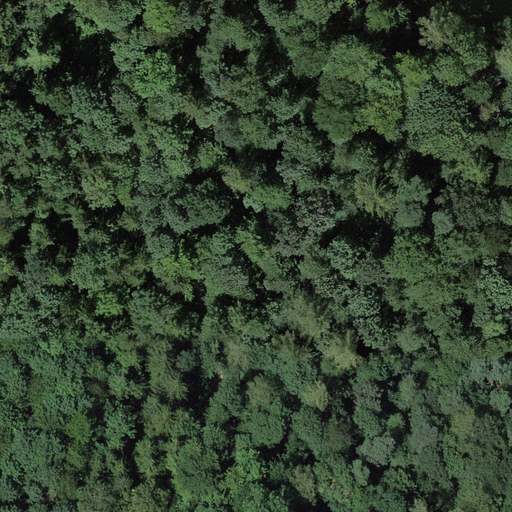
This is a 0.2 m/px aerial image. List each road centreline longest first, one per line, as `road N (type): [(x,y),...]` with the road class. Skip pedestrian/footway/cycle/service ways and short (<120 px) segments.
road 1 (track): [(238,511),(204,256),(212,0)]
road 2 (track): [(66,0),(36,182),(0,315)]
